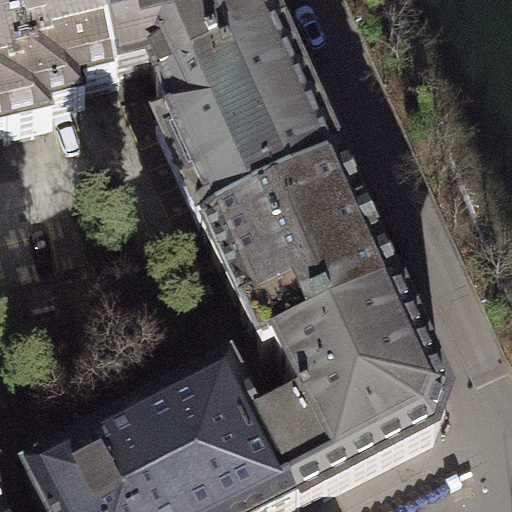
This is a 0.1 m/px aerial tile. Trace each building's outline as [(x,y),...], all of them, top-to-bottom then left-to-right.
[(94,0),(0,0),(0,149),(49,139),(48,125),(86,120),(81,99),(117,92),(115,83),(94,0)] [(94,0),(115,83),(148,78),(158,104),(277,49),(256,0),(94,0)] [(340,175),(277,49),(158,104),(173,136),(157,143),(202,238),(340,175)] [(341,178),(340,175),(202,238),(261,368),(273,363),(397,305),(341,178)] [(446,413),(397,305),(273,363),(299,415),(258,437),(253,440),(290,511),(309,511),(432,448),(446,413)] [(290,511),(253,440),(258,437),(232,386),(27,492),(36,511),(290,511)]
